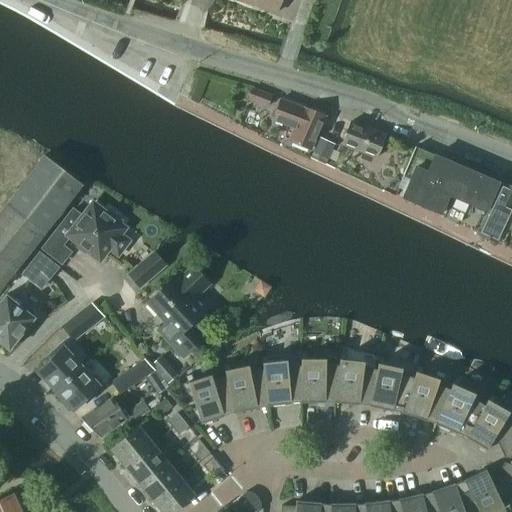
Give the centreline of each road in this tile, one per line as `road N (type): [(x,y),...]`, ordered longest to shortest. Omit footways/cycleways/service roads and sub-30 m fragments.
road 1 (tertiary): [(511,162),(55,0)]
road 2 (residential): [(253,468),(382,472),(432,455),(341,433),(268,447)]
road 3 (tertiary): [(130,511),(0,377)]
